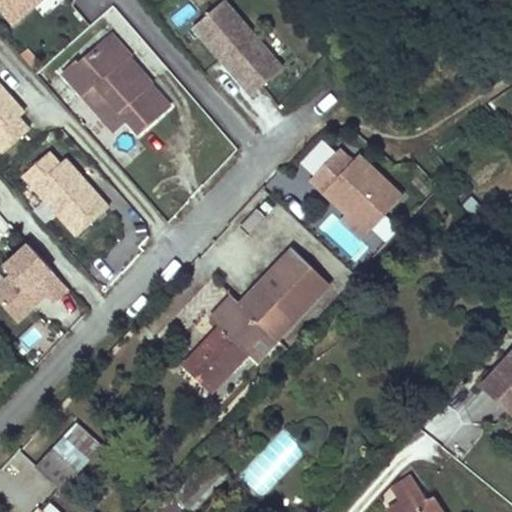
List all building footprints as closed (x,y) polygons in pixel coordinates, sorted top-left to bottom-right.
[(0,0),(0,16),(15,32),(48,0),(0,0)] [(249,0),(223,0),(208,15),(237,47),(240,44),(245,49),(242,52),(266,79),(296,52),(249,0)] [(122,30),(115,36),(134,57),(139,52),(141,51),(122,30)] [(160,76),(139,52),(134,57),(115,36),(88,60),(85,56),(72,67),(91,88),(103,77),(135,113),(147,127),(178,100),(158,78),(160,76)] [(0,70),(0,134),(10,146),(36,123),(26,111),(32,106),(16,89),(12,92),(6,86),(10,82),(0,70)] [(135,113),(103,77),(91,88),(123,124),(135,113)] [(355,120),(320,151),(343,177),(350,172),(369,190),(396,165),(382,152),(355,120)] [(57,145),(31,168),(86,228),(117,200),(94,175),(91,178),(85,172),(88,168),(73,151),(68,157),(57,145)] [(0,285),(0,303),(18,328),(68,291),(24,249),(1,271),(8,278),(0,285)] [(239,303),(231,296),(216,309),(225,319),(182,362),(212,391),(247,355),(254,362),(328,285),(292,250),(239,303)] [(511,352),(486,381),(511,405),(511,352)] [(50,448),(36,464),(62,488),(77,471),(50,448)] [(209,458),(175,495),(191,511),(226,474),(209,458)] [(402,499),(388,509),(389,511),(443,511),(433,495),(426,499),(409,474),(392,485),(402,499)] [(402,499),(392,485),(378,494),(388,509),(402,499)]
